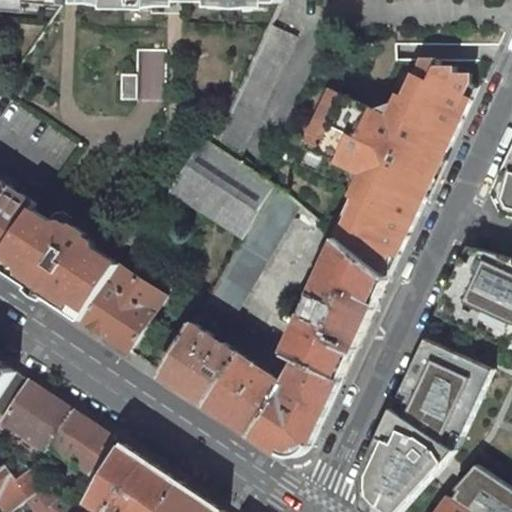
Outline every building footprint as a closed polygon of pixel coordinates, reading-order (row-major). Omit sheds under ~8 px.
[(107,9),(151,10),(151,6),(150,0),(164,0),(164,2),(180,2),(179,0),(107,0),(107,3),(107,9)] [(225,7),(239,11),(254,7),(267,7),(267,3),(267,0),(261,0),(210,0),(211,3),(211,7),(225,7)] [(180,2),(164,2),(164,6),(164,13),(180,13),(180,2)] [(286,32),(272,25),(220,138),(242,156),(250,139),(297,37),(286,32)] [(354,198),(361,201),(342,239),(391,279),(408,241),(456,139),(474,101),(467,97),(473,84),(473,75),(458,75),(458,68),(441,68),(440,61),(425,61),(406,101),(400,99),(390,121),(331,94),(308,143),(323,151),(321,155),(364,176),(354,198)] [(136,75),(120,75),(121,85),(137,84),(136,75)] [(121,85),(121,100),(137,100),(137,84),(121,85)] [(220,138),(212,131),(173,189),(175,190),(242,235),(247,238),(277,185),(267,177),(242,156),(220,138)] [(511,157),(496,193),(502,204),(511,206),(511,157)] [(0,174),(0,259),(39,204),(16,187),(29,169),(19,162),(12,158),(0,174)] [(238,313),(300,208),(301,205),(277,185),(247,238),(212,297),(214,298),(238,313)] [(511,206),(502,204),(510,215),(511,215),(511,206)] [(41,254),(61,224),(36,208),(0,260),(0,262),(30,283),(34,278),(47,258),(41,254)] [(67,220),(62,223),(61,224),(67,228),(72,223),(67,220)] [(91,314),(123,265),(97,247),(90,243),(94,239),(72,223),(67,228),(61,224),(41,254),(47,258),(34,278),(69,302),(70,300),(91,314)] [(343,380),(391,279),(342,239),(340,242),(289,354),(302,361),(343,380)] [(511,257),(471,246),(439,315),(511,348),(511,257)] [(169,295),(123,265),(91,314),(86,321),(132,352),(169,295)] [(30,283),(86,321),(91,314),(70,300),(69,302),(34,278),(30,283)] [(199,325),(197,323),(167,375),(210,404),(244,354),(226,342),(223,346),(213,340),(216,335),(199,325)] [(496,370),(428,338),(365,475),(367,509),(371,511),(403,511),(459,451),(496,370)] [(287,383),(244,354),(210,404),(256,434),(287,383)] [(0,397),(18,371),(0,359),(0,397)] [(301,362),(287,383),(256,434),(284,453),(313,445),(343,380),(302,361),(301,362)] [(0,397),(0,411),(9,418),(33,381),(18,371),(0,397)] [(44,447),(49,450),(52,445),(75,409),(33,381),(9,418),(7,421),(44,447)] [(116,437),(75,409),(52,445),(93,472),(116,437)] [(127,444),(116,437),(93,472),(105,480),(127,444)] [(93,500),(110,511),(152,511),(158,504),(166,510),(184,483),(127,444),(105,480),(93,500)] [(19,479),(8,464),(0,470),(0,499),(9,511),(13,511),(30,501),(49,488),(36,470),(33,468),(19,479)] [(511,511),(511,486),(480,465),(458,489),(461,491),(456,499),(474,511),(511,511)] [(228,511),(184,483),(166,510),(158,504),(152,511),(228,511)] [(49,488),(30,501),(31,501),(39,511),(73,511),(76,508),(62,498),(49,488)] [(474,511),(456,499),(451,500),(443,511),(474,511)]
